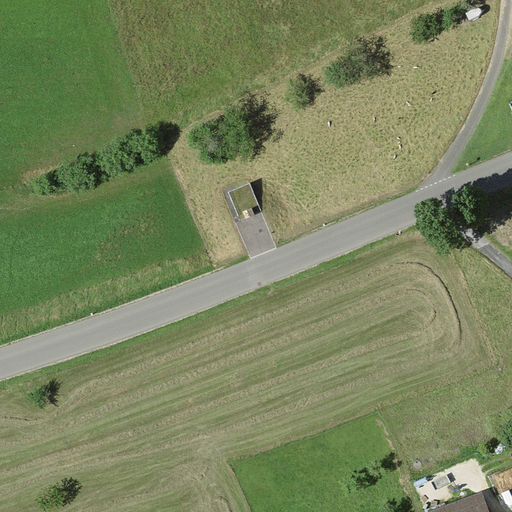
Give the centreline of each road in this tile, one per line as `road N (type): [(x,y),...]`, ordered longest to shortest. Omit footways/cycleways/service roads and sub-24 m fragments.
road 1 (tertiary): [(0,369),(177,308),(511,170)]
road 2 (track): [(507,0),(503,55),(436,186),(469,233),(511,265)]
